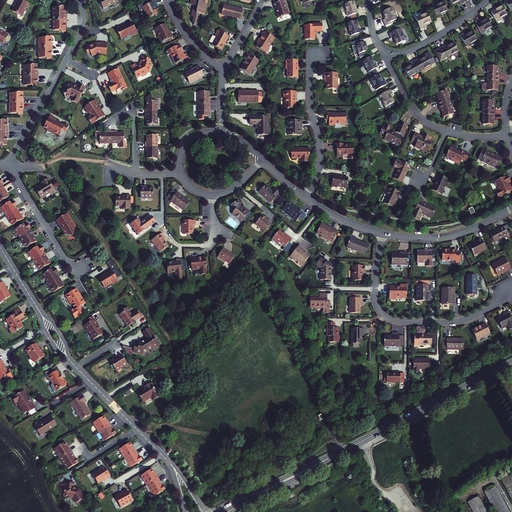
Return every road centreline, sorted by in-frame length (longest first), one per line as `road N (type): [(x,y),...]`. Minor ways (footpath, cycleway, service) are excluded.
road 1 (residential): [(383,233),(375,290),(393,320),(468,318),(511,287)]
road 2 (secondary): [(511,362),(350,447)]
road 3 (residential): [(305,197),(320,159),(310,100),(311,60),(320,52)]
road 4 (secondary): [(350,447),(215,511)]
road 5 (residential): [(13,165),(74,272),(85,265)]
road 6 (secondary): [(231,511),(350,447)]
road 7 (residential): [(383,233),(446,237),(511,209)]
road 8 (residential): [(166,459),(76,367)]
